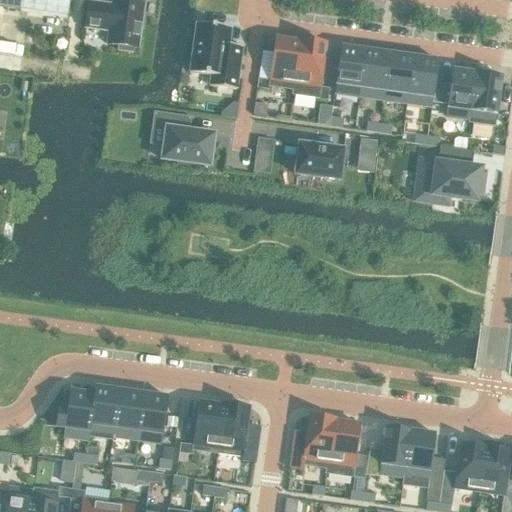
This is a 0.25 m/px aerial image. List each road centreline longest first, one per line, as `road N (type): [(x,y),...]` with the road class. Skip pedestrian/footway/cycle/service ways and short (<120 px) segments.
road 1 (residential): [(0,419),(12,418),(47,375),(70,366),(283,395)]
road 2 (residential): [(253,25),(511,65)]
road 3 (residential): [(485,424),(511,220)]
road 4 (residential): [(283,395),(485,424)]
road 5 (residential): [(253,25),(235,148)]
